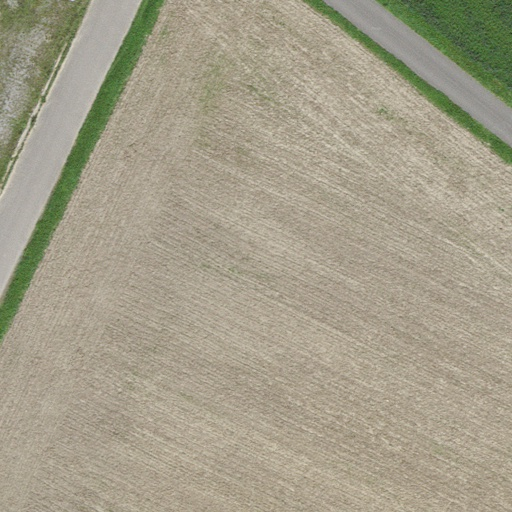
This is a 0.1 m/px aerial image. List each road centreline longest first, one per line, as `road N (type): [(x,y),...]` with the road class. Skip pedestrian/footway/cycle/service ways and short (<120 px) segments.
road 1 (unclassified): [(118,0),(0,262)]
road 2 (unclassified): [(340,0),(511,137)]
